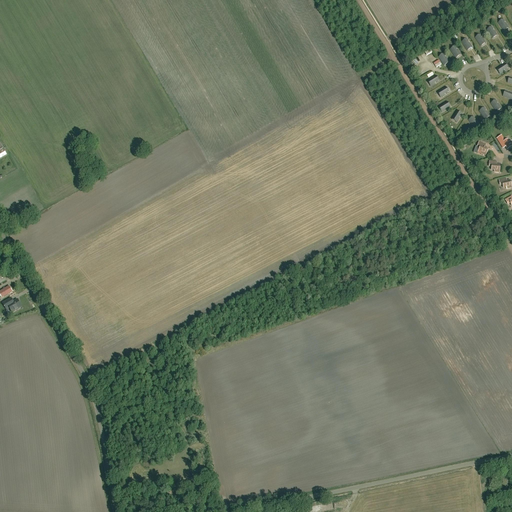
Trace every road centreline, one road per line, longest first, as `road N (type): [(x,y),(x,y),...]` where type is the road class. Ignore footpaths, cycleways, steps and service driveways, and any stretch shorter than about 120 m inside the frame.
road 1 (unclassified): [(116,511),(92,393),(0,230)]
road 2 (track): [(511,250),(356,0)]
road 3 (unclassified): [(239,511),(511,455)]
